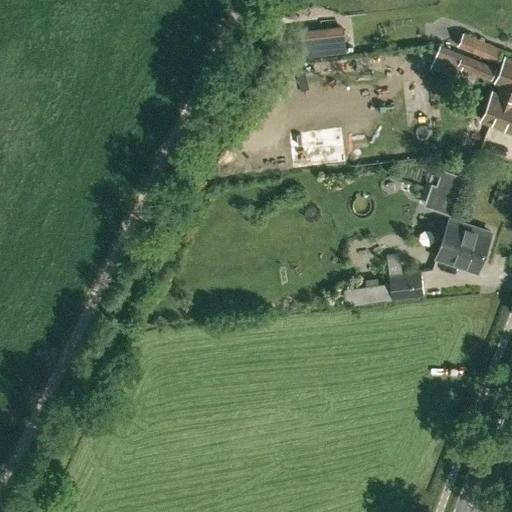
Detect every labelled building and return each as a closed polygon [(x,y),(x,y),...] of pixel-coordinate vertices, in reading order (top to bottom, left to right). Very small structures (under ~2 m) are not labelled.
[(328,54),(325,27),(310,29),(313,56),(328,54)] [(463,31),(457,47),(487,60),(493,44),(463,31)] [(275,44),(275,52),(293,50),(292,42),(275,44)] [(491,78),(495,67),(439,43),(429,69),(457,79),(462,67),(491,78)] [(511,59),(505,56),(495,82),(501,84),(498,93),(492,91),(481,121),(511,132),(511,59)] [(431,183),(424,205),(452,215),(465,176),(442,168),(436,184),(431,183)] [(491,231),(449,218),(437,256),(478,270),(491,231)] [(386,254),(389,272),(402,271),(400,253),(386,254)] [(390,280),(392,299),(424,295),(421,269),(402,271),(389,272),(390,280)] [(392,299),(390,280),(344,286),(346,306),(392,299)]
